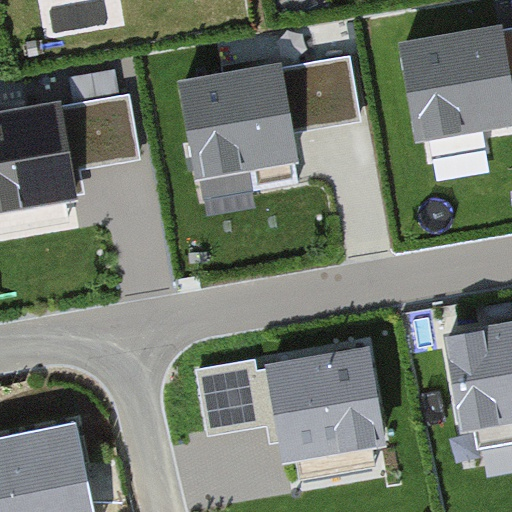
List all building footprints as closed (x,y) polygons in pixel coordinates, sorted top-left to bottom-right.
[(422,137),(511,122),(511,95),(501,32),(407,49),(422,137)] [(306,127),(362,118),(352,59),(296,68),(306,127)] [(77,74),(82,100),(127,91),(122,66),(77,74)] [(256,192),(300,184),(280,70),(185,87),(201,177),(252,168),(256,192)] [(86,165),(141,155),(130,97),(76,106),(86,165)] [(0,209),(75,196),(59,109),(0,119),(0,209)] [(511,328),(452,338),(467,426),(511,418),(511,328)] [(369,353),(273,369),(288,459),(385,442),(369,353)] [(267,421),(256,362),(200,372),(211,431),(267,421)] [(88,465),(79,422),(0,438),(0,511),(82,511),(73,468),(88,465)]
